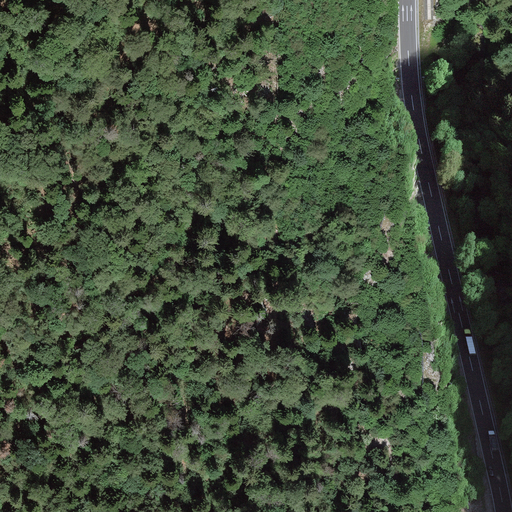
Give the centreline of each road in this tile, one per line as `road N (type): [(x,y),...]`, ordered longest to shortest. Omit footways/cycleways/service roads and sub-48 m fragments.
road 1 (motorway): [(504,511),(420,147),(407,0)]
road 2 (motorway): [(267,0),(214,182),(194,306),(180,511)]
